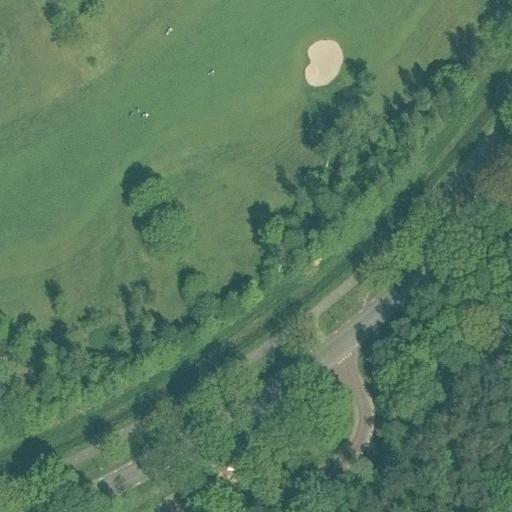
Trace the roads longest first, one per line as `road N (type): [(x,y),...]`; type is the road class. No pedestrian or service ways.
road 1 (tertiary): [(329,352),(231,419),(60,511)]
road 2 (tertiary): [(511,170),(329,352)]
road 3 (unclassified): [(260,511),(337,469),(365,424),(329,352)]
